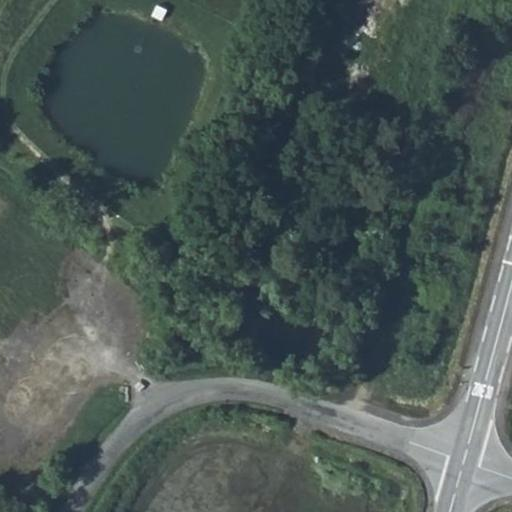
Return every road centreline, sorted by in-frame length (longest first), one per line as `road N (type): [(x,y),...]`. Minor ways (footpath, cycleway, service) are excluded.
road 1 (unclassified): [(464,461),(262,398),(210,392),(126,424),(74,511)]
road 2 (tertiary): [(464,461),(511,288)]
